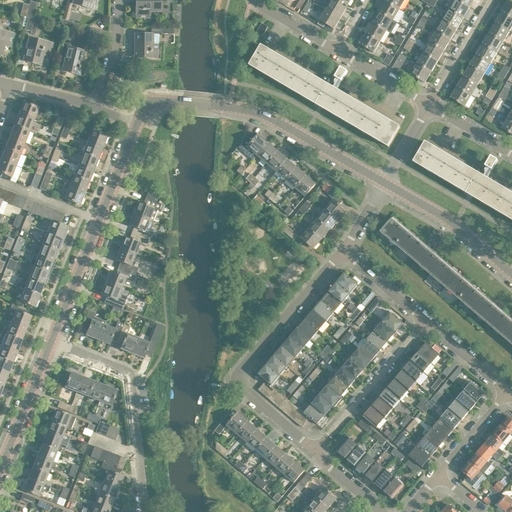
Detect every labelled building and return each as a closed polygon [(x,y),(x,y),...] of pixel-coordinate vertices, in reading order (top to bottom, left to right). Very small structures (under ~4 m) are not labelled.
[(73,0),(73,4),(96,9),(98,0),(73,0)] [(136,0),(136,17),(149,17),(149,11),(160,11),(159,0),(136,0)] [(299,0),(296,7),(300,9),(305,1),(303,0),(299,0)] [(331,0),(325,10),(340,19),(346,8),(331,0)] [(331,0),(346,8),(350,0),(331,0)] [(385,0),(385,1),(399,9),(404,0),(385,0)] [(457,0),(454,0),(449,10),(463,18),(469,7),(457,0)] [(26,17),(27,18),(32,19),(36,3),(30,1),(29,5),(26,17)] [(385,1),(379,12),(393,20),(399,9),(385,1)] [(511,3),(508,1),(502,12),(511,17),(511,3)] [(304,8),(302,10),(306,13),(311,4),(308,2),(307,3),(304,8)] [(20,16),(26,17),(29,5),(23,3),(20,16)] [(340,19),(325,10),(319,21),(334,29),(340,19)] [(449,10),(442,21),(457,29),(463,18),(449,10)] [(413,11),(410,16),(416,19),(419,14),(413,11)] [(379,12),(372,23),(386,31),(393,20),(379,12)] [(511,17),(502,12),(495,23),(509,31),(511,26),(511,17)] [(416,19),(410,16),(407,21),(413,24),(416,19)] [(422,16),(419,21),(425,25),(428,20),(422,16)] [(34,19),(32,19),(27,18),(24,30),(31,31),(34,19)] [(61,26),(66,27),(73,29),(74,22),(62,20),(61,26)] [(425,25),(419,21),(416,26),(422,30),(425,25)] [(442,21),(436,31),(450,40),(457,29),(442,21)] [(256,33),(262,37),(268,27),(261,23),(256,33)] [(372,23),(366,34),(380,42),(386,31),(372,23)] [(495,23),(489,33),(503,42),(509,31),(495,23)] [(73,29),(66,27),(63,39),(70,41),(73,29)] [(0,54),(1,55),(4,45),(10,47),(13,34),(0,30),(0,54)] [(436,31),(430,42),(444,51),(450,40),(436,31)] [(400,32),(397,38),(403,41),(406,36),(400,32)] [(489,33),(482,44),(497,53),(503,42),(489,33)] [(134,58),(158,58),(159,45),(152,45),(152,34),(135,34),(134,58)] [(380,42),(366,34),(359,44),(374,53),(380,42)] [(23,61),(40,65),(43,55),(49,56),(52,43),(29,38),(23,61)] [(403,41),(397,38),(394,42),(400,46),(403,41)] [(410,38),(406,43),(412,47),(415,41),(410,38)] [(430,42),(423,53),(437,61),(444,51),(430,42)] [(412,47),(406,43),(403,48),(409,51),(412,47)] [(482,44),(476,55),(490,63),(497,53),(482,44)] [(250,66),(323,109),(388,147),(400,127),(399,127),(398,129),(333,91),(263,50),(264,47),(261,46),(263,47),(252,67),(250,65),(250,66)] [(62,71),(85,76),(88,63),(82,62),(84,52),(67,47),(62,71)] [(394,65),(392,68),(398,71),(400,68),(403,63),(406,57),(400,53),(397,59),(394,65)] [(423,53),(417,64),(431,72),(437,61),(423,53)] [(384,59),(390,63),(393,57),(387,54),(384,59)] [(476,55),(470,66),(484,74),(490,63),(476,55)] [(431,72),(417,64),(410,75),(425,83),(431,72)] [(504,65),(501,70),(507,73),(510,68),(504,65)] [(470,66),(463,77),(477,85),(484,74),(470,66)] [(335,78),(341,81),(342,81),(347,72),(341,68),(335,78)] [(507,73),(501,70),(498,75),(504,78),(507,73)] [(463,77),(457,88),(471,96),(477,85),(463,77)] [(491,86),(488,92),(494,95),(497,90),(491,86)] [(471,96),(457,88),(450,98),(465,107),(471,96)] [(494,95),(488,92),(485,96),(491,100),(494,95)] [(501,92),(498,97),(504,101),(507,95),(501,92)] [(504,101),(498,97),(495,102),(498,104),(501,106),(504,101)] [(23,103),(19,114),(34,120),(38,109),(23,103)] [(476,113),(481,117),(484,111),(479,108),(476,113)] [(19,114),(14,126),(29,131),(34,120),(19,114)] [(485,119),(491,122),(494,117),(488,114),(485,119)] [(58,116),(53,128),(59,130),(64,118),(58,116)] [(511,120),(508,118),(502,129),(511,134),(511,120)] [(66,120),(62,131),(68,134),(73,122),(66,120)] [(14,126),(10,137),(24,143),(29,131),(14,126)] [(92,130),(87,141),(102,147),(107,136),(92,130)] [(253,160),(257,155),(268,143),(258,135),(255,138),(250,134),(238,147),(253,160)] [(10,137),(5,148),(20,154),(24,143),(10,137)] [(87,141),(83,153),(98,159),(102,147),(87,141)] [(511,196),(483,179),(427,146),(428,144),(425,142),(425,143),(427,144),(416,163),(414,162),(511,220),(511,196)] [(257,155),(266,164),(277,151),(268,143),(257,155)] [(5,148),(0,160),(15,166),(20,154),(5,148)] [(266,164),(276,172),(287,159),(277,151),(266,164)] [(83,153),(78,164),(93,170),(98,159),(83,153)] [(485,166),(492,170),(497,160),(491,156),(485,166)] [(280,175),(286,180),(296,168),(287,159),(276,172),(274,174),(278,177),(280,175)] [(15,166),(0,160),(0,173),(3,174),(11,177),(15,166)] [(78,164),(74,176),(89,182),(93,170),(78,164)] [(237,171),(241,175),(245,170),(241,166),(237,171)] [(286,180),(295,188),(306,176),(296,168),(286,180)] [(41,176),(35,174),(30,185),(36,188),(41,176)] [(246,179),(250,183),(255,177),(250,174),(246,179)] [(74,176),(69,187),(84,193),(89,182),(74,176)] [(306,176),(295,188),(305,196),(315,184),(306,176)] [(50,180),(44,177),(39,189),(45,191),(50,180)] [(255,177),(250,183),(251,183),(255,186),(259,181),(255,177)] [(84,193),(69,187),(65,199),(79,205),(84,193)] [(3,201),(7,203),(12,192),(7,190),(3,201)] [(327,194),(334,200),(339,205),(343,200),(331,190),(327,194)] [(7,203),(12,205),(17,194),(12,192),(7,203)] [(138,202),(134,214),(153,221),(157,210),(160,211),(163,205),(158,203),(160,198),(147,193),(143,204),(138,202)] [(12,205),(17,207),(21,196),(17,194),(12,205)] [(274,194),(269,199),(274,203),(278,198),(274,194)] [(17,207),(22,209),(26,198),(21,196),(17,207)] [(255,197),(252,201),(259,208),(262,204),(255,197)] [(22,209),(27,211),(31,200),(26,198),(22,209)] [(27,211),(31,213),(36,202),(31,200),(27,211)] [(334,200),(325,209),(338,220),(346,210),(339,205),(334,200)] [(306,201),(302,206),(308,210),(311,206),(306,201)] [(31,213),(36,215),(41,204),(36,202),(31,213)] [(36,215),(41,217),(45,206),(41,204),(36,215)] [(41,217),(46,218),(50,208),(45,206),(41,217)] [(284,212),(288,215),(293,210),(288,206),(284,212)] [(308,210),(302,206),(298,210),(304,215),(308,210)] [(46,218),(51,220),(55,210),(50,208),(46,218)] [(325,209),(317,219),(330,230),(338,220),(325,209)] [(51,220),(52,221),(56,222),(60,211),(55,210),(51,220)] [(60,211),(56,222),(60,224),(65,213),(60,211)] [(153,221),(134,214),(129,225),(133,227),(131,233),(149,240),(151,234),(148,233),(153,221)] [(21,222),(15,219),(12,225),(18,227),(21,222)] [(317,219),(309,229),(322,239),(330,230),(317,219)] [(511,322),(392,219),(381,232),(511,344),(511,322)] [(52,221),(47,232),(62,238),(63,235),(65,235),(68,228),(66,227),(67,227),(60,224),(56,222),(52,221)] [(30,225),(24,223),(21,228),(27,231),(30,225)] [(282,230),(294,240),(298,236),(286,225),(282,230)] [(322,239),(309,229),(301,238),(313,249),(322,239)] [(47,232),(43,244),(59,251),(62,245),(60,244),(62,238),(47,232)] [(125,237),(120,248),(135,254),(139,243),(147,246),(149,240),(131,233),(129,238),(125,237)] [(18,237),(14,246),(20,248),(23,241),(22,239),(18,237)] [(12,245),(6,242),(3,248),(9,250),(12,245)] [(32,253),(38,256),(53,261),(54,257),(56,258),(59,251),(43,244),(40,251),(34,249),(32,253)] [(20,248),(14,246),(12,251),(18,254),(20,248)] [(135,254),(120,248),(115,260),(120,262),(118,268),(135,275),(138,268),(130,265),(135,254)] [(30,265),(33,267),(50,273),(52,268),(51,267),(53,261),(38,256),(36,259),(34,259),(32,259),(30,265)] [(9,259),(5,269),(11,271),(15,261),(9,259)] [(33,267),(29,278),(44,284),(45,280),(47,281),(50,273),(33,267)] [(135,275),(118,268),(115,273),(111,271),(106,283),(121,289),(126,278),(133,281),(135,275)] [(345,273),(337,282),(350,294),(361,281),(354,275),(351,278),(345,273)] [(29,278),(24,290),(39,296),(44,284),(29,278)] [(337,282),(329,292),(342,303),(350,294),(337,282)] [(121,289),(106,283),(102,295),(106,296),(104,302),(111,305),(110,308),(120,312),(121,309),(124,303),(117,300),(121,289)] [(39,296),(24,290),(20,301),(35,307),(39,296)] [(360,304),(365,307),(375,295),(371,291),(360,304)] [(329,292),(321,301),(334,312),(342,303),(329,292)] [(367,309),(371,313),(382,300),(378,297),(367,309)] [(321,301),(313,310),(327,321),(334,312),(321,301)] [(378,308),(386,316),(391,311),(388,309),(391,307),(385,301),(378,308)] [(16,312),(11,322),(26,328),(31,317),(25,314),(27,311),(12,305),(10,310),(16,312)] [(313,310),(305,319),(319,331),(327,321),(313,310)] [(85,335),(97,340),(103,325),(105,321),(93,317),(95,313),(88,311),(81,328),(87,330),(85,335)] [(357,316),(353,312),(349,318),(353,321),(357,316)] [(390,312),(382,321),(396,333),(403,324),(390,312)] [(363,321),(360,318),(355,323),(359,326),(363,321)] [(305,319),(297,328),(311,340),(319,331),(305,319)] [(382,321),(374,331),(388,342),(396,333),(382,321)] [(11,322),(7,334),(22,340),(26,328),(11,322)] [(111,340),(117,342),(124,324),(117,322),(114,329),(103,325),(97,340),(109,344),(111,340)] [(124,324),(117,342),(122,344),(120,349),(132,353),(138,339),(126,334),(129,327),(124,324)] [(138,339),(132,353),(143,358),(145,354),(151,357),(163,326),(157,324),(149,343),(138,339)] [(297,328),(290,337),(303,349),(311,340),(297,328)] [(342,334),(338,331),(333,336),(337,339),(342,334)] [(374,331),(366,340),(380,351),(388,342),(374,331)] [(7,334),(2,345),(17,351),(22,340),(7,334)] [(352,334),(348,339),(352,343),(356,338),(352,334)] [(348,339),(344,336),(339,341),(343,344),(348,339)] [(290,337),(282,347),(295,358),(303,349),(290,337)] [(366,340),(359,349),(372,360),(380,351),(366,340)] [(426,343),(418,352),(432,364),(439,354),(426,343)] [(2,345),(0,350),(0,357),(13,362),(17,351),(2,345)] [(282,347),(274,356),(287,367),(295,358),(282,347)] [(359,349),(351,358),(364,370),(372,360),(359,349)] [(319,355),(323,358),(327,353),(323,350),(319,355)] [(418,352),(410,361),(424,373),(432,364),(418,352)] [(327,353),(323,358),(326,362),(331,357),(327,353)] [(274,356),(266,365),(280,376),(287,367),(274,356)] [(0,357),(0,370),(8,374),(13,362),(0,357)] [(351,358),(343,367),(356,379),(364,370),(351,358)] [(442,373),(446,377),(457,364),(453,360),(442,373)] [(410,361),(402,371),(416,382),(424,373),(410,361)] [(311,362),(306,367),(310,371),(315,366),(311,362)] [(266,381),(262,385),(271,393),(275,388),(272,386),(280,376),(266,365),(258,374),(266,381)] [(449,379),(453,382),(464,370),(459,366),(449,379)] [(343,367),(335,376),(349,388),(356,379),(343,367)] [(317,368),(312,373),(316,376),(321,371),(317,368)] [(0,370),(0,383),(3,385),(8,374),(0,370)] [(402,371),(395,380),(408,391),(416,382),(402,371)] [(65,387),(77,392),(82,377),(71,372),(65,387)] [(316,376),(312,373),(308,378),(312,381),(316,376)] [(335,376),(327,386),(341,397),(349,388),(335,376)] [(77,392),(88,396),(94,381),(82,377),(77,392)] [(395,380),(387,389),(400,400),(408,391),(395,380)] [(88,396),(99,401),(105,386),(94,381),(88,396)] [(295,381),(291,386),(295,389),(299,384),(295,381)] [(439,386),(435,382),(431,388),(434,391),(439,386)] [(472,382),(464,391),(477,403),(485,394),(472,382)] [(258,390),(267,398),(271,393),(262,385),(258,390)] [(105,386),(99,401),(111,406),(117,391),(105,386)] [(301,386),(297,391),(301,394),(305,389),(301,386)] [(327,386),(319,395),(333,406),(336,403),(337,404),(342,398),(341,397),(327,386)] [(267,398),(271,401),(279,392),(275,388),(271,393),(267,398)] [(445,391),(441,388),(437,393),(440,396),(445,391)] [(387,389),(379,398),(392,410),(400,400),(387,389)] [(464,391),(456,400),(469,412),(477,403),(464,391)] [(271,401),(275,404),(283,395),(279,392),(271,401)] [(283,395),(275,404),(279,408),(287,399),(283,395)] [(319,395),(312,404),(325,415),(333,406),(319,395)] [(379,398),(371,407),(384,419),(392,410),(379,398)] [(288,400),(287,399),(279,408),(280,409),(288,400)] [(280,409),(285,413),(292,404),(288,400),(280,409)] [(428,400),(424,405),(428,408),(432,403),(428,400)] [(456,400),(448,410),(461,421),(469,412),(456,400)] [(57,407),(69,412),(71,406),(59,401),(57,407)] [(285,413),(288,416),(296,407),(292,404),(285,413)] [(304,413),(309,418),(317,425),(325,415),(312,404),(304,413)] [(424,405),(420,410),(424,413),(428,408),(424,405)] [(292,419),(296,415),(300,410),(296,407),(288,416),(292,419)] [(384,419),(371,407),(363,417),(377,428),(384,419)] [(56,410),(51,422),(66,428),(70,416),(56,410)] [(300,410),(296,415),(306,423),(309,418),(304,413),(300,410)] [(448,410),(440,419),(454,430),(461,421),(448,410)] [(227,425),(236,434),(247,421),(248,419),(243,415),(242,417),(237,413),(227,425)] [(408,414),(403,419),(407,422),(412,417),(408,414)] [(296,415),(292,419),(302,427),(306,423),(296,415)] [(511,419),(508,416),(500,425),(511,434),(511,435),(511,419)] [(414,419),(410,424),(413,428),(418,423),(414,419)] [(440,419),(432,428),(446,439),(454,430),(440,419)] [(357,424),(368,433),(372,429),(361,420),(357,424)] [(95,432),(100,434),(104,423),(99,421),(95,432)] [(219,435),(227,425),(222,421),(214,431),(219,435)] [(236,434),(246,442),(257,429),(247,421),(236,434)] [(51,422),(46,433),(61,439),(68,442),(70,437),(63,434),(66,428),(51,422)] [(100,434),(105,436),(109,425),(104,423),(100,434)] [(348,424),(344,429),(353,437),(357,432),(348,424)] [(105,436),(110,438),(114,427),(109,425),(105,436)] [(500,425),(493,434),(503,443),(511,434),(500,425)] [(114,427),(110,438),(115,440),(119,429),(114,427)] [(432,428),(424,437),(438,449),(446,439),(432,428)] [(246,442),(255,450),(266,437),(257,429),(246,442)] [(46,433),(42,445),(57,450),(59,444),(66,446),(68,442),(61,439),(46,433)] [(373,436),(378,441),(381,437),(376,433),(373,436)] [(388,438),(391,441),(396,436),(392,433),(388,438)] [(394,443),(398,447),(406,438),(401,434),(394,443)] [(493,434),(485,444),(500,457),(504,453),(499,448),(503,443),(493,434)] [(255,450),(265,458),(276,446),(266,437),(255,450)] [(381,437),(378,441),(383,445),(386,441),(381,437)] [(424,437),(417,446),(430,458),(438,449),(424,437)] [(337,451),(346,459),(357,446),(348,438),(337,451)] [(215,449),(220,453),(224,448),(216,441),(215,449)] [(485,444),(477,453),(487,461),(492,456),(497,461),(500,457),(485,444)] [(42,445),(37,456),(52,462),(57,450),(42,445)] [(90,457),(97,459),(101,449),(94,446),(90,457)] [(265,458),(275,466),(285,454),(276,446),(265,458)] [(346,459),(355,467),(367,454),(357,446),(346,459)] [(430,458),(417,446),(409,456),(422,467),(430,458)] [(224,448),(220,453),(224,457),(229,452),(224,448)] [(391,452),(396,456),(400,452),(394,448),(391,452)] [(97,460),(102,462),(106,451),(101,449),(97,460)] [(102,462),(103,462),(107,464),(111,453),(106,451),(102,462)] [(111,453),(107,464),(112,465),(116,455),(111,453)] [(477,453),(469,462),(483,474),(491,465),(487,461),(477,453)] [(275,466),(284,475),(295,462),(285,454),(275,466)] [(355,467),(364,475),(376,461),(367,454),(355,467)] [(112,465),(117,468),(121,457),(116,455),(112,465)] [(37,456),(33,468),(48,474),(50,467),(57,469),(59,465),(52,462),(37,456)] [(117,468),(120,469),(122,470),(127,459),(121,457),(117,468)] [(234,466),(239,469),(243,464),(239,460),(234,466)] [(405,464),(416,474),(419,469),(408,460),(405,464)] [(364,475),(374,483),(385,469),(376,461),(364,475)] [(108,471),(118,475),(120,469),(117,468),(112,465),(107,464),(103,462),(100,468),(108,471)] [(295,462),(284,475),(294,483),(304,470),(295,462)] [(483,474),(469,462),(461,471),(467,476),(464,480),(472,487),(483,474)] [(243,464),(239,469),(243,473),(248,468),(243,464)] [(33,468),(28,479),(50,487),(51,483),(45,480),(48,474),(33,468)] [(374,483),(383,491),(394,477),(385,469),(374,483)] [(103,482),(118,488),(123,476),(118,475),(108,471),(103,482)] [(299,482),(304,487),(312,477),(307,473),(299,482)] [(253,482),(258,486),(262,480),(258,477),(253,482)] [(394,477),(383,491),(392,498),(403,485),(394,477)] [(50,487),(28,479),(23,491),(38,497),(41,490),(48,492),(50,487)] [(262,480),(258,486),(262,490),(267,484),(262,480)] [(464,480),(461,483),(469,490),(472,487),(464,480)] [(499,481),(496,485),(501,490),(504,486),(499,481)] [(98,494),(113,500),(118,488),(103,482),(98,494)] [(295,487),(291,492),(296,496),(300,492),(295,487)] [(324,487),(316,497),(329,508),(337,498),(324,487)] [(296,496),(291,492),(287,496),(292,501),(296,496)] [(20,499),(32,504),(34,498),(22,493),(20,499)] [(273,498),(277,502),(282,497),(277,493),(273,498)] [(94,505),(109,511),(113,500),(98,494),(94,505)] [(498,506),(505,511),(508,511),(511,507),(511,499),(507,495),(498,506)] [(316,497),(308,506),(314,511),(324,511),(329,508),(316,497)]
